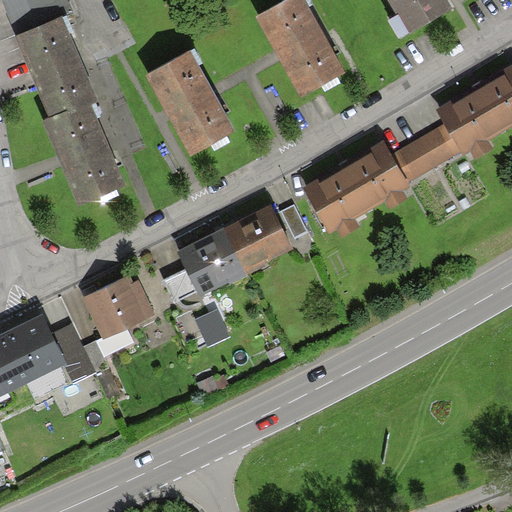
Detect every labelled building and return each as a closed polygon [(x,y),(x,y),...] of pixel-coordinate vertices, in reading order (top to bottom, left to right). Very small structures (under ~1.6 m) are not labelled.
[(6,0),(17,27),(59,10),(68,7),(65,0),(6,0)] [(302,0),(266,0),(256,5),(300,86),(338,65),(302,0)] [(446,0),(392,0),(408,27),(448,4),(446,0)] [(59,10),(17,27),(49,106),(85,92),(91,90),(59,10)] [(230,126),(184,44),(144,65),(190,148),(230,126)] [(511,59),(440,102),(447,115),(462,141),(511,112),(511,59)] [(49,106),(43,109),(77,194),(119,177),(85,92),(49,106)] [(447,115),(388,150),(403,176),(462,141),(447,115)] [(382,140),(307,184),(328,220),(403,176),(388,150),(382,140)] [(293,198),(272,210),(287,237),(308,225),(293,198)] [(225,225),(244,260),(287,237),(272,210),(268,202),(225,225)] [(244,260),(225,225),(179,250),(184,259),(199,285),(244,260)] [(184,259),(160,272),(175,298),(199,285),(184,259)] [(131,267),(82,290),(101,329),(119,321),(143,310),(135,292),(141,289),(131,267)] [(39,313),(0,331),(0,383),(62,352),(39,313)] [(119,321),(101,329),(82,338),(108,395),(122,388),(107,355),(130,345),(119,321)]
